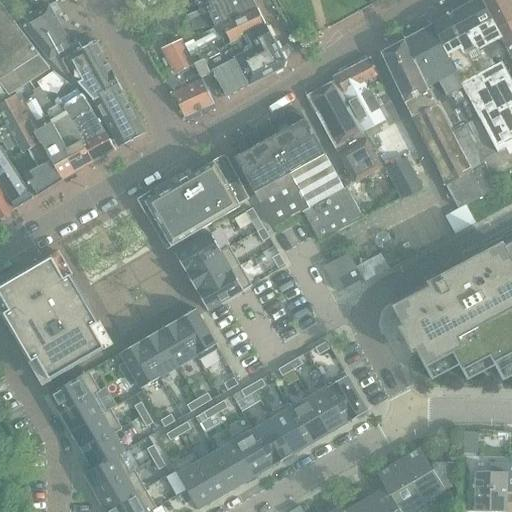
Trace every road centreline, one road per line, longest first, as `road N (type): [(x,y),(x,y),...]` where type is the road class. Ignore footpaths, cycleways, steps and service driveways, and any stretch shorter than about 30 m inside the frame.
road 1 (residential): [(411,417),(360,317),(371,298),(511,219)]
road 2 (residential): [(175,151),(286,90),(421,0)]
road 3 (residential): [(0,251),(175,151)]
road 4 (residential): [(248,511),(411,417)]
road 5 (residential): [(57,511),(56,441),(0,342)]
road 6 (residential): [(175,151),(106,0)]
